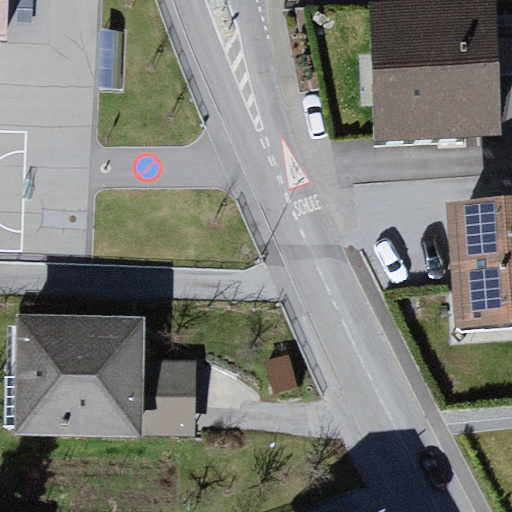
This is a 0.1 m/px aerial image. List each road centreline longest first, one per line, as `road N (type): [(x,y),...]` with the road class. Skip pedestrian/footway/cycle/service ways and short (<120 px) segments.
road 1 (residential): [(317,272),(245,285),(0,281)]
road 2 (tertiary): [(317,272),(215,0)]
road 3 (tertiary): [(437,511),(317,272)]
